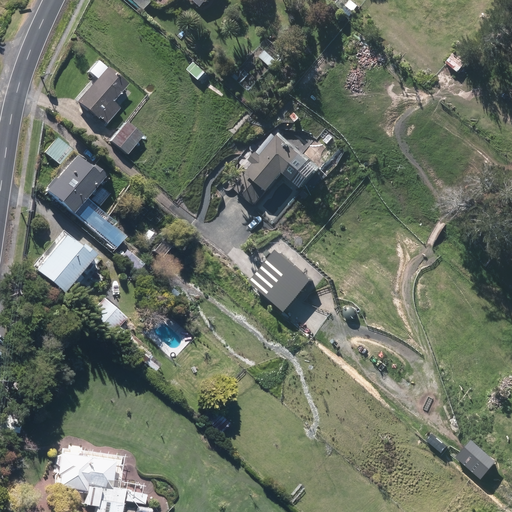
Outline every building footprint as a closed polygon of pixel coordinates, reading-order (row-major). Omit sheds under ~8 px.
[(131,0),(142,10),(152,1),(150,0),(131,0)] [(492,37),(500,44),(506,37),(499,30),(492,37)] [(258,57),(269,67),(283,53),(266,37),(258,46),(263,51),(258,57)] [(464,63),(452,53),(445,62),(457,72),(464,63)] [(185,68),(199,81),(206,74),(192,61),(185,68)] [(94,116),(102,123),(116,108),(108,101),(123,84),(103,67),(73,101),(93,118),(94,116)] [(107,141),(122,154),(139,135),(123,121),(107,141)] [(232,188),(252,206),(265,191),(266,192),(281,173),(283,174),(300,155),(276,135),(259,156),(254,152),(247,161),(252,164),(232,188)] [(66,211),(110,248),(120,235),(77,199),(97,175),(84,165),(82,168),(68,156),(48,179),(46,178),(38,188),(40,189),(38,191),(64,213),(66,211)] [(27,270),(55,293),(66,281),(69,284),(76,276),(72,273),(87,255),(74,243),(71,247),(57,235),(27,270)] [(92,314),(113,332),(124,319),(104,301),(92,314)] [(129,350),(152,371),(158,365),(147,355),(148,354),(135,343),(129,350)] [(197,416),(217,434),(226,424),(206,406),(197,416)] [(91,511),(118,511),(120,501),(141,504),(143,494),(121,490),(121,489),(108,487),(111,461),(55,453),(51,489),(82,494),(80,504),(92,506),(91,511)]
